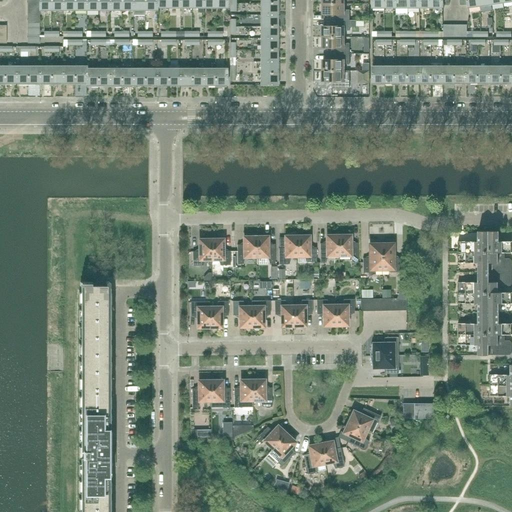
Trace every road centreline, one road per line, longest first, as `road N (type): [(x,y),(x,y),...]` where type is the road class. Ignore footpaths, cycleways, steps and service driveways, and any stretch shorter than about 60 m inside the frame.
road 1 (residential): [(162,217),(454,222)]
road 2 (residential): [(511,118),(298,117)]
road 3 (residential): [(120,449),(120,288),(163,287)]
road 4 (residential): [(349,380),(331,423),(304,431),(289,417),(285,347)]
road 5 (residential): [(162,116),(0,117)]
road 6 (residential): [(298,117),(162,116)]
road 7 (residential): [(285,347),(163,348)]
